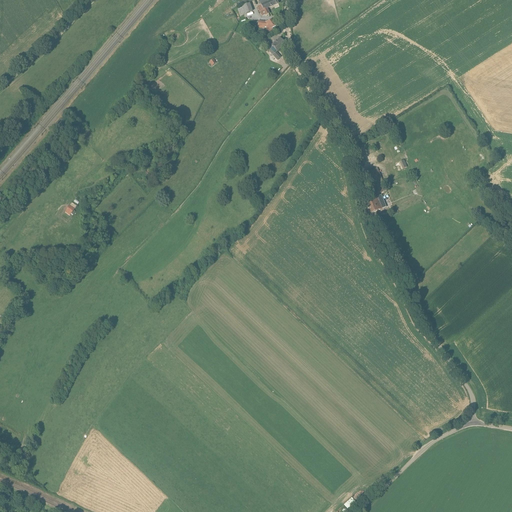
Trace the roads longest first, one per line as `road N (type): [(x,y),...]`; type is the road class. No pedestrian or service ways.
road 1 (unclassified): [(470,422),(471,394),(415,310),(370,224),(354,166),(296,65),(287,0)]
road 2 (unclassified): [(358,511),(425,447),(470,422)]
road 3 (unclassified): [(0,88),(93,0)]
